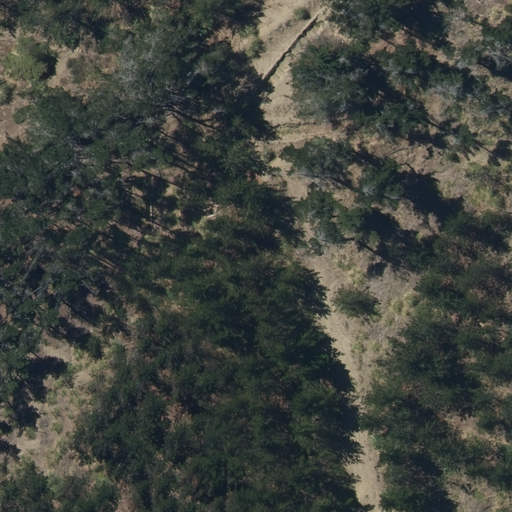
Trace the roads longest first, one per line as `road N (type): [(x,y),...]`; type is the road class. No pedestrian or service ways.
road 1 (track): [(0,426),(237,62),(310,0)]
road 2 (track): [(216,96),(261,169),(276,213),(344,511)]
